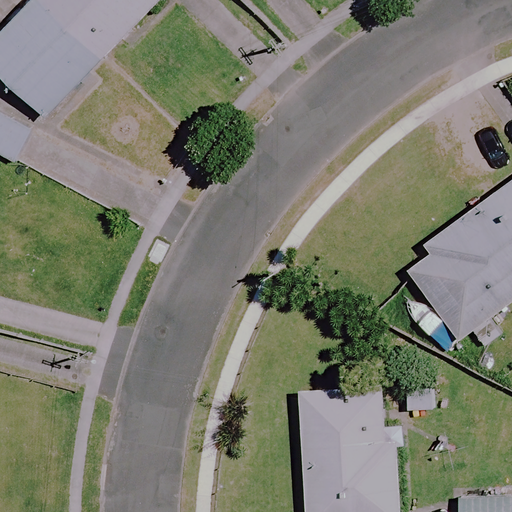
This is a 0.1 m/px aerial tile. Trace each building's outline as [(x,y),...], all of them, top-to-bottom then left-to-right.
[(159,3),(156,0),(35,0),(0,37),(0,74),(47,120),(159,3)] [(33,131),(0,112),(0,158),(14,166),(33,131)] [(511,302),(511,185),(403,264),(459,341),(511,302)] [(386,442),(384,388),(302,392),(306,511),(399,511),(396,441),(386,442)] [(511,511),(511,490),(460,491),(459,511),(511,511)]
